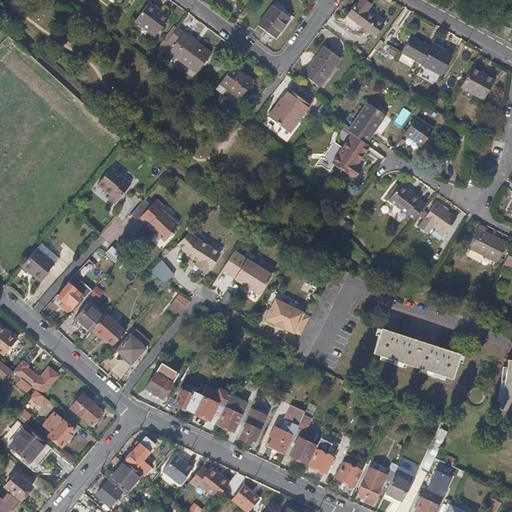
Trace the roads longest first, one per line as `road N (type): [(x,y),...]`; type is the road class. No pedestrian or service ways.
road 1 (residential): [(133,413),(340,511)]
road 2 (residential): [(332,0),(280,69),(188,0)]
road 3 (residential): [(0,296),(133,413)]
road 4 (residential): [(511,345),(351,290)]
road 5 (unknown): [(113,395),(203,289)]
road 6 (residential): [(52,511),(133,413)]
